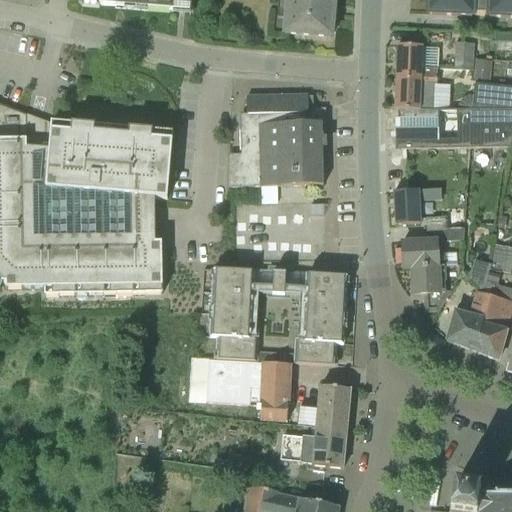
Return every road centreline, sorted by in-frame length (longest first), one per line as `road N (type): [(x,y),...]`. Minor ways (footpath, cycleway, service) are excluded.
road 1 (residential): [(368,75),(213,59),(0,13)]
road 2 (tertiary): [(390,383),(368,75)]
road 3 (residential): [(363,511),(390,383)]
road 4 (tertiary): [(511,426),(390,383)]
